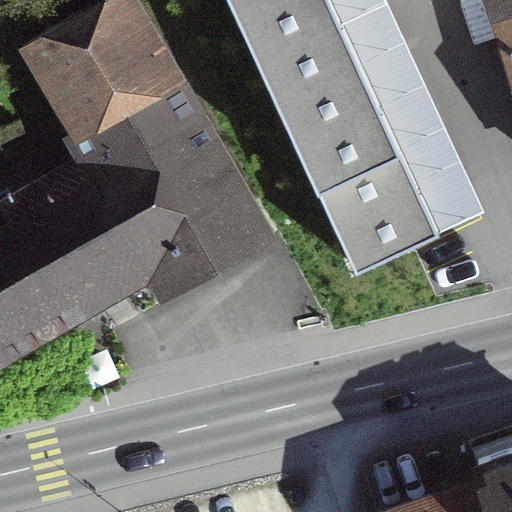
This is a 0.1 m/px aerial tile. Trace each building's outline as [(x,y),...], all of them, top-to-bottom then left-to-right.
[(253,248),(122,0),(112,0),(24,46),(84,160),(0,204),(0,346),(158,263),(172,290),(253,248)] [(233,0),(359,273),(435,232),(328,0),(233,0)] [(511,0),(488,0),(511,74),(511,0)] [(511,511),(511,452),(477,464),(482,478),(493,511),(511,511)] [(493,511),(482,478),(380,511),(493,511)]
